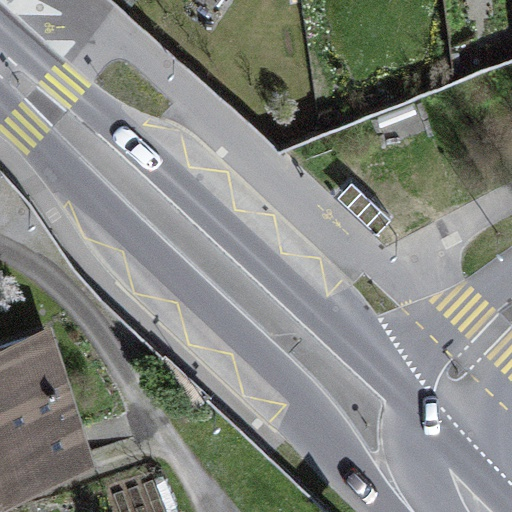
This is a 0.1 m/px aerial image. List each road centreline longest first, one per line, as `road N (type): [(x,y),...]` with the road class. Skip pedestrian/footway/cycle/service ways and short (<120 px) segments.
road 1 (primary): [(37,97),(71,170),(412,511)]
road 2 (primary): [(418,408),(187,185),(109,124),(37,97)]
road 3 (primary): [(511,507),(418,408)]
road 4 (residential): [(418,408),(511,313)]
